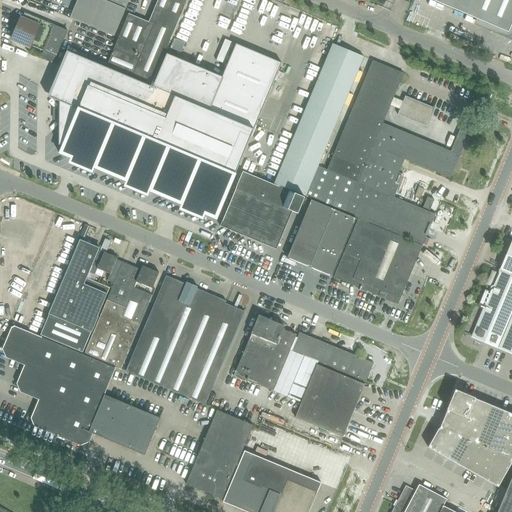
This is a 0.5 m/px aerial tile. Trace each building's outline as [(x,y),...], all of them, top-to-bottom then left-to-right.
[(70,17),(70,18),(114,37),(129,0),(77,0),(76,5),(70,17)] [(108,65),(153,84),(183,11),(187,0),(158,0),(149,23),(129,14),(108,65)] [(511,0),(431,0),(508,33),(511,23),(511,0)] [(14,39),(57,57),(68,31),(25,13),(17,31),(14,39)] [(176,39),(172,50),(181,53),(185,43),(176,39)] [(236,43),(228,40),(219,61),(227,64),(236,43)] [(60,154),(130,183),(216,220),(245,152),(244,152),(247,146),(248,146),(260,119),(259,118),(261,112),(262,112),(264,108),(263,107),(266,101),(267,101),(283,64),(266,57),(265,58),(254,53),(254,52),(237,45),(223,78),(188,63),(188,64),(182,61),(182,60),(167,54),(153,87),(69,51),(59,76),(61,76),(60,110),(59,110),(58,110),(57,110),(57,111),(56,111),(56,112),(56,113),(55,114),(56,115),(56,116),(57,117),(58,118),(59,118),(60,118),(59,144),(63,146),(60,154)] [(358,183),(327,170),(318,166),(364,58),(333,45),(274,185),(243,172),(221,226),(277,250),(293,211),(298,214),(305,197),(290,191),(290,189),(346,212),(358,183)] [(373,61),(327,170),(358,183),(346,212),(346,213),(423,245),(436,215),(390,196),(405,160),(450,179),(454,171),(456,172),(470,138),(468,137),(471,129),(462,125),(451,151),(383,124),(404,74),(373,61)] [(398,115),(427,127),(435,109),(405,97),(398,115)] [(415,197),(420,199),(424,189),(419,187),(415,197)] [(423,208),(430,211),(435,200),(428,197),(423,208)] [(311,200),(287,258),(332,277),(356,219),(311,200)] [(362,289),(398,304),(423,246),(358,219),(334,277),(360,288),(359,290),(361,291),(362,289)] [(49,314),(40,336),(83,353),(110,288),(87,278),(90,272),(95,275),(96,275),(101,277),(103,272),(110,275),(108,280),(114,282),(123,261),(118,259),(118,258),(116,258),(104,253),(98,251),(99,248),(87,244),(81,241),(74,256),(68,271),(49,314)] [(511,245),(473,338),(511,354),(511,245)] [(123,263),(85,354),(121,370),(152,295),(134,288),(137,282),(153,289),(159,273),(143,266),(141,270),(131,266),(123,263)] [(186,284),(166,276),(126,372),(147,381),(206,405),(216,380),(245,312),(225,304),(226,301),(197,289),(198,287),(190,284),(187,283),(186,284)] [(247,380),(273,391),(291,350),(297,335),(284,329),(285,326),(260,315),(236,371),(249,376),(247,380)] [(89,432),(145,456),(161,419),(105,395),(115,369),(16,327),(6,353),(27,362),(26,365),(29,366),(20,388),(42,396),(40,399),(43,401),(34,422),(78,440),(88,437),(89,432)] [(300,333),(292,351),(366,381),(374,363),(352,354),(300,333)] [(317,365),(306,391),(354,411),(365,384),(317,365)] [(474,397),(455,389),(447,409),(466,416),(474,397)] [(354,411),(306,391),(295,417),(343,437),(354,411)] [(483,401),(474,397),(466,416),(475,420),(483,401)] [(483,401),(475,420),(484,424),(492,405),(483,401)] [(484,424),(477,442),(489,447),(505,410),(492,405),(484,424)] [(466,416),(447,409),(438,428),(477,442),(484,424),(475,420),(466,416)] [(511,413),(505,410),(489,447),(501,452),(511,427),(511,413)] [(222,500),(253,426),(217,411),(190,475),(186,485),(222,500)] [(511,427),(501,452),(511,456),(511,427)] [(438,428),(428,447),(497,485),(511,458),(511,456),(476,442),(438,428)] [(223,503),(247,511),(308,511),(321,483),(245,451),(223,503)] [(511,511),(511,475),(497,511),(511,511)] [(454,511),(443,506),(447,499),(419,484),(415,491),(405,486),(397,502),(391,511),(454,511)]
